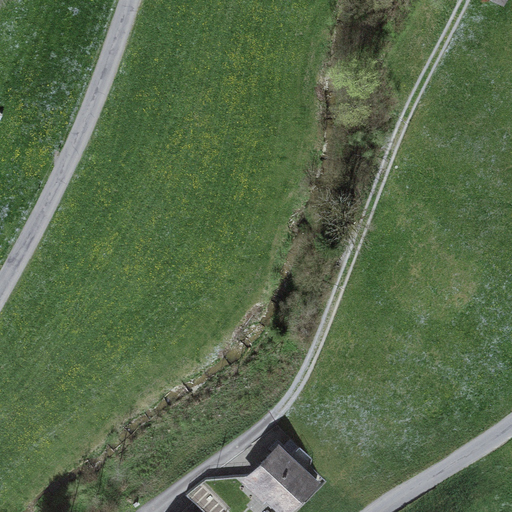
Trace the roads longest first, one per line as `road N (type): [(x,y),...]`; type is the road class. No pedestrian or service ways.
road 1 (track): [(463,0),(395,137),(303,377),(279,411)]
road 2 (unclassified): [(130,0),(73,152),(0,291)]
road 3 (residential): [(149,511),(279,411)]
road 4 (unclassified): [(375,511),(511,424)]
